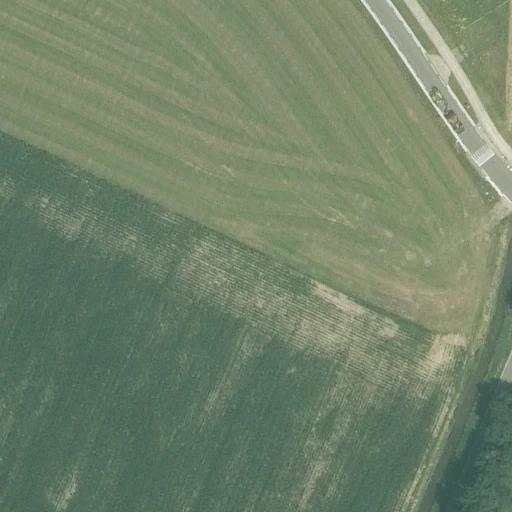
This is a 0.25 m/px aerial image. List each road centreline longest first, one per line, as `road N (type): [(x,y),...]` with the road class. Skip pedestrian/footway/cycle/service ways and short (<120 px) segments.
road 1 (secondary): [(511,186),(371,0)]
road 2 (unclassified): [(458,511),(511,385)]
